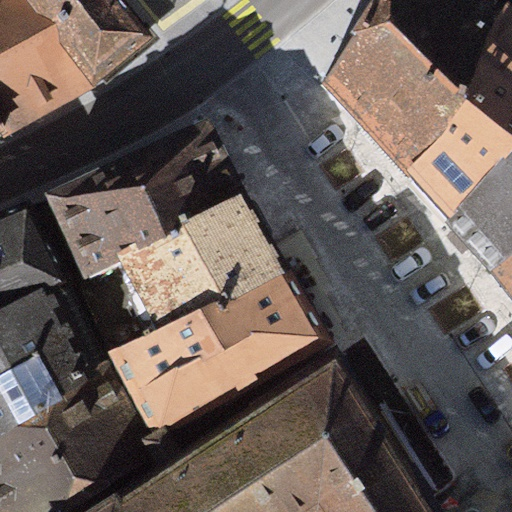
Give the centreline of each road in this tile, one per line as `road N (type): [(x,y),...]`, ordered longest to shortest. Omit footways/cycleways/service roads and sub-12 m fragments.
road 1 (residential): [(511,492),(221,52)]
road 2 (secondary): [(221,52),(132,110),(0,173)]
